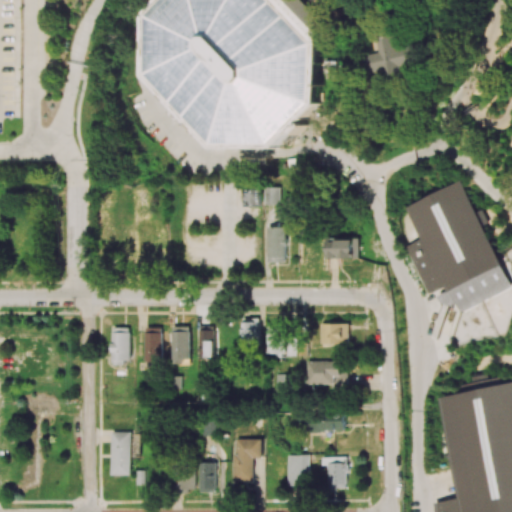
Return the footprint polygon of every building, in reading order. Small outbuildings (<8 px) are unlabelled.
[(160,0),(147,14),(148,75),(220,147),(282,147),(324,103),(323,43),(280,0),(160,0)] [(280,0),(323,43),(337,29),(330,21),(326,18),(323,14),(315,7),(308,0),(280,0)] [(407,66),(422,62),(418,44),(413,45),(407,47),(402,48),(400,40),(398,32),(379,37),(383,53),(369,56),(371,67),(373,74),(388,71),(390,80),(401,77),(409,75),(407,66)] [(463,180),(410,207),(426,237),(407,246),(431,293),(450,284),(453,290),(441,297),(444,303),(452,306),(459,303),(464,312),(511,287),(511,275),(486,225),(491,222),(488,217),(485,210),(479,212),(463,180)] [(266,205),(281,205),(281,187),(265,187),(266,205)] [(150,189),(134,189),(134,205),(150,204),(150,189)] [(245,189),(245,207),(262,208),(262,189),(245,189)] [(138,258),(157,258),(158,224),(138,224),(138,258)] [(287,263),(288,227),(269,227),(268,262),(287,263)] [(360,259),(360,239),(327,238),(327,258),(360,259)] [(260,318),(243,318),(243,345),(260,345),(260,318)] [(351,324),(322,323),(322,344),(351,344),(351,324)] [(267,326),(268,357),(287,356),(286,325),(267,326)] [(191,362),(192,327),(173,327),(173,361),(191,362)] [(132,363),(132,328),(113,328),(114,363),(132,363)] [(147,361),(164,361),(164,328),(146,328),(147,361)] [(215,330),(199,330),(200,364),(216,364),(215,330)] [(342,361),(308,361),(307,384),(336,385),(336,377),(342,377),(342,361)] [(511,511),(511,380),(504,382),(503,375),(491,378),(490,372),(481,374),(473,376),(474,381),(461,384),(463,391),(442,395),(463,496),(435,502),(437,511),(511,511)] [(275,391),(294,390),(294,374),(275,374),(275,391)] [(347,431),(346,413),(302,414),(302,431),(347,431)] [(133,432),(113,432),(114,475),(133,475),(133,432)] [(263,439),(235,439),(235,481),(255,481),(255,458),(263,458),(263,439)] [(288,486),(310,485),(310,455),(288,455),(288,486)] [(329,463),(329,486),(349,485),(348,456),(324,457),(324,463),(329,463)] [(201,492),(218,492),(217,462),(200,462),(201,492)] [(196,491),(196,474),(179,474),(179,491),(196,491)]
